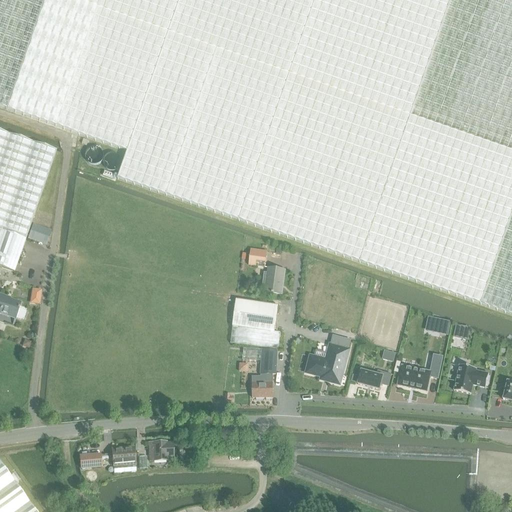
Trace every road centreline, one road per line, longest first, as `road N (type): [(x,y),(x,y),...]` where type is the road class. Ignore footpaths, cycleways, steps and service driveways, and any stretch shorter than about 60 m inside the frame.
road 1 (tertiary): [(276,421),(155,421),(0,438)]
road 2 (tertiary): [(511,436),(276,421)]
road 3 (residential): [(276,421),(280,397),(486,414)]
